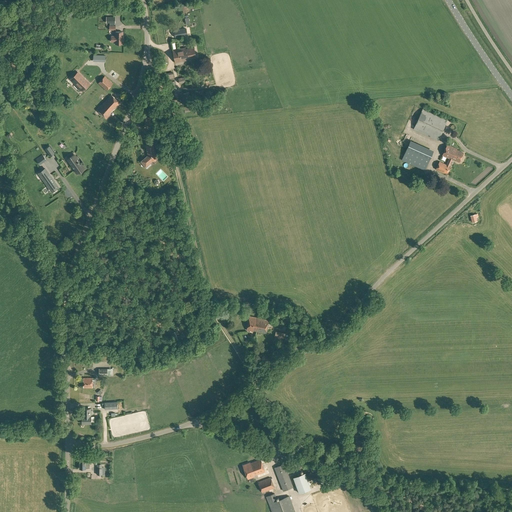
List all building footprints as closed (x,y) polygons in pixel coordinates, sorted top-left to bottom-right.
[(115,44),(123,44),(123,32),(115,32),(115,36),(111,36),(111,42),(115,42),(115,44)] [(185,48),(179,49),(181,56),(185,55),(195,53),(194,47),(186,49),(185,48)] [(173,50),(175,62),(188,60),(188,58),(196,57),(195,53),(185,55),(181,56),(179,49),(173,50)] [(75,84),(82,91),(89,83),(78,72),(73,77),(77,81),(74,84),(75,84)] [(98,83),(106,90),(113,84),(104,76),(98,83)] [(175,81),(167,82),(170,97),(178,95),(175,81)] [(182,94),(184,104),(191,103),(189,93),(182,94)] [(97,109),(106,118),(110,114),(120,103),(111,95),(101,106),(101,105),(97,109)] [(414,129),(438,140),(447,120),(422,109),(414,129)] [(143,118),(145,126),(156,124),(155,115),(143,118)] [(401,161),(424,172),(435,147),(412,137),(401,161)] [(141,162),(146,168),(149,164),(152,161),(155,160),(157,156),(155,153),(153,143),(146,145),(148,155),(148,156),(145,159),(141,162)] [(436,169),(447,174),(450,166),(449,166),(452,158),(459,162),(463,153),(456,149),(457,149),(447,144),(442,155),(449,158),(446,165),(439,161),(436,169)] [(67,159),(77,173),(84,169),(74,155),(67,159)] [(158,176),(162,180),(166,175),(163,171),(158,176)] [(58,187),(50,175),(43,179),(52,191),(58,187)] [(253,330),(266,333),(268,320),(257,318),(249,316),(246,330),(253,331),(253,330)] [(83,387),(92,387),(92,378),(83,378),(83,387)] [(82,424),(91,424),(91,415),(90,415),(90,414),(92,414),(92,410),(91,410),(91,408),(83,408),(83,415),(82,415),(82,424)] [(79,468),(85,469),(85,468),(90,468),(90,461),(86,461),(86,459),(79,458),(79,468)] [(243,465),(248,479),(254,476),(254,475),(267,470),(263,458),(250,463),(250,462),(243,465)] [(286,465),(290,476),(294,475),(290,463),(286,465)] [(274,468),(283,491),(293,487),(284,464),(274,468)] [(293,477),(299,493),(310,488),(305,473),(293,477)] [(258,482),(262,492),(274,488),(270,478),(258,482)] [(266,496),(272,511),(295,511),(289,496),(277,501),(274,493),(266,496)]
